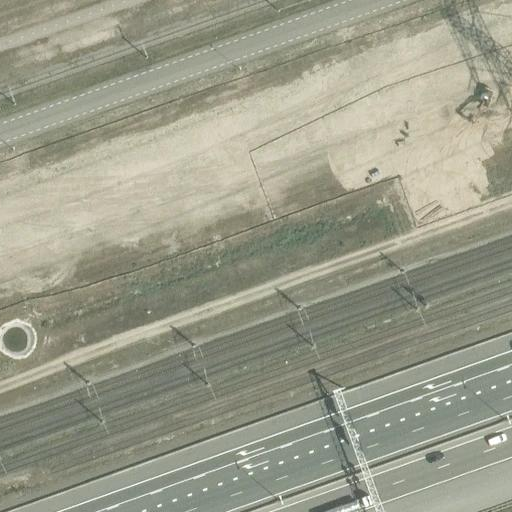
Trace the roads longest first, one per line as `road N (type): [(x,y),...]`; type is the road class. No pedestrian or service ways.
road 1 (unclassified): [(380,0),(0,134)]
road 2 (trunk): [(511,395),(181,511)]
road 3 (trunk): [(313,511),(511,441)]
